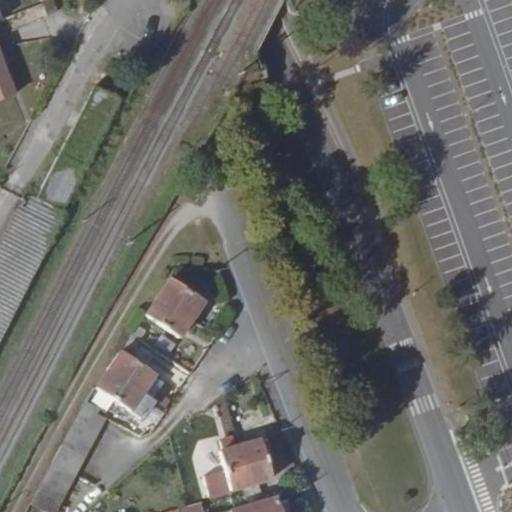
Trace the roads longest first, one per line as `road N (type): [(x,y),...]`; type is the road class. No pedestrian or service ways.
road 1 (tertiary): [(463,511),(350,205),(252,0)]
road 2 (track): [(12,511),(171,230),(226,199)]
road 3 (unclassified): [(0,205),(122,0)]
road 4 (residential): [(271,320),(148,442),(94,477)]
road 5 (residential): [(271,320),(341,511)]
road 6 (residential): [(217,172),(271,320)]
